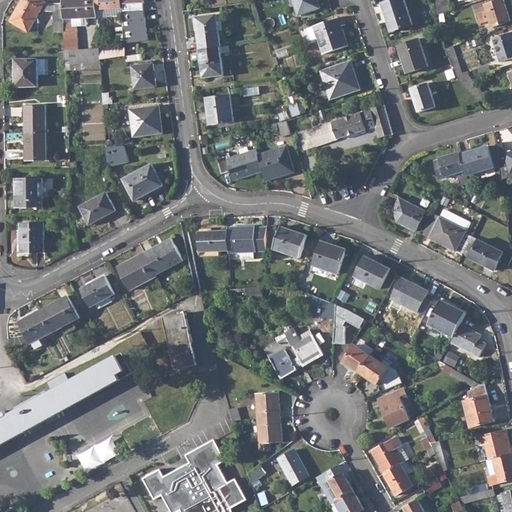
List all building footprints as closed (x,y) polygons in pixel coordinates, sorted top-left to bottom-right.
[(63,19),(62,3),(45,4),(46,2),(42,0),(22,0),(10,21),(29,32),(42,11),(53,11),(54,33),(64,32),(64,24),(63,19)] [(95,0),(62,0),(62,3),(63,19),(72,19),(73,24),(64,24),(64,32),(66,65),(100,63),(100,60),(99,55),(99,49),(78,50),(77,26),(86,26),(88,24),(87,18),(97,18),(97,16),(97,14),(95,0)] [(95,0),(97,14),(97,16),(122,14),(122,11),(122,4),(121,0),(95,0)] [(317,0),(294,0),(300,16),(320,8),(317,0)] [(404,0),(393,0),(382,4),(392,32),(413,25),(404,0)] [(449,0),(436,0),(438,14),(452,9),(449,0)] [(504,0),(501,0),(485,6),(485,7),(487,12),(477,15),(480,24),(490,20),(492,29),(511,22),(504,0)] [(143,10),(122,11),(122,14),(124,44),(147,41),(143,10)] [(196,17),(200,50),(203,50),(221,48),(217,15),(196,17)] [(342,18),(308,29),(312,41),(318,39),(323,53),(348,45),(342,26),(345,26),(342,18)] [(511,33),(492,39),(500,63),(511,58),(511,33)] [(420,40),(399,47),(406,65),(404,66),(407,75),(429,67),(420,40)] [(454,47),(445,49),(453,67),(460,81),(464,79),(454,47)] [(221,48),(203,50),(205,65),(203,65),(205,78),(225,76),(221,48)] [(38,59),(15,60),(16,87),(38,87),(38,59)] [(352,62),(322,72),(331,100),(361,90),(352,62)] [(153,64),(132,67),(136,89),(157,86),(153,64)] [(464,79),(460,81),(478,103),(486,96),(470,78),(464,79)] [(428,84),(413,89),(416,99),(415,100),(419,113),(436,107),(428,84)] [(231,96),(207,99),(210,121),(218,120),(219,124),(235,122),(231,96)] [(25,106),(25,133),(46,133),(46,105),(25,106)] [(161,133),(158,114),(160,114),(159,106),(129,110),(133,137),(161,133)] [(395,133),(385,106),(299,133),(305,151),(376,128),(380,139),(395,133)] [(287,122),(279,124),(284,137),(291,135),(287,122)] [(46,133),(25,133),(26,161),(47,160),(46,133)] [(113,146),(106,146),(107,167),(118,164),(122,164),(129,162),(125,145),(113,146)] [(287,147),(259,156),(264,172),(267,183),(296,173),(287,147)] [(488,147),(461,155),(467,177),(495,168),(488,147)] [(259,156),(257,151),(232,159),(231,156),(219,160),(223,174),(232,172),(234,181),(264,172),(259,156)] [(461,155),(460,153),(441,159),(441,160),(434,162),(439,180),(458,175),(461,185),(469,183),(467,177),(461,155)] [(510,173),(506,159),(500,161),(504,175),(510,173)] [(122,164),(118,164),(126,178),(129,177),(122,164)] [(129,177),(126,178),(124,179),(135,200),(164,185),(152,164),(129,177)] [(17,197),(16,197),(16,208),(44,207),(43,178),(17,179),(17,197)] [(106,192),(80,206),(90,225),(116,210),(106,192)] [(400,199),(394,210),(399,223),(416,232),(426,213),(400,199)] [(434,214),(423,236),(457,252),(470,224),(445,211),(441,218),(434,214)] [(44,222),(21,223),(21,253),(44,252),(44,222)] [(256,225),(228,226),(229,230),(230,250),(230,253),(241,252),(241,259),(255,258),(255,251),(266,251),(268,226),(256,226),(256,225)] [(282,226),(274,248),(300,258),(307,235),(282,226)] [(230,250),(229,230),(199,231),(200,252),(230,250)] [(172,238),(145,252),(146,254),(156,274),(184,260),(172,238)] [(322,240),(313,265),(339,274),(347,249),(322,240)] [(511,261),(511,260),(511,253),(505,250),(504,253),(478,240),(469,258),(495,272),(500,263),(509,267),(511,261)] [(145,252),(125,262),(127,264),(146,254),(145,252)] [(127,264),(125,262),(118,266),(130,291),(157,276),(156,274),(146,254),(127,264)] [(366,256),(356,276),(381,289),(391,268),(366,256)] [(106,276),(93,283),(94,285),(107,278),(106,276)] [(403,277),(392,298),(418,312),(429,290),(403,277)] [(94,285),(93,283),(81,289),(91,307),(96,304),(98,309),(112,301),(110,297),(115,294),(107,278),(94,285)] [(259,287),(243,288),(246,295),(262,293),(259,287)] [(334,303),(314,295),(311,304),(315,306),(315,317),(336,318),(337,304),(334,303)] [(69,296),(42,310),(51,328),(62,323),(64,327),(62,328),(66,335),(78,329),(74,322),(81,318),(69,296)] [(442,299),(429,324),(436,328),(454,337),(461,324),(467,312),(442,299)] [(337,304),(336,318),(335,339),(346,339),(347,322),(345,322),(347,317),(353,320),(356,313),(348,308),(337,304)] [(51,328),(42,310),(19,322),(31,344),(33,343),(36,349),(44,345),(41,339),(54,332),(51,328)] [(175,370),(197,365),(198,365),(192,339),(186,312),(163,317),(175,370)] [(62,323),(51,328),(54,332),(62,328),(64,327),(62,323)] [(436,328),(429,324),(426,329),(433,333),(436,328)] [(454,337),(451,343),(480,357),(487,344),(480,340),(482,335),(461,324),(454,337)] [(294,328),(285,333),(288,338),(304,366),(304,367),(325,356),(315,340),(304,346),(301,341),(294,328)] [(140,332),(126,340),(134,353),(148,345),(140,332)] [(312,335),(301,341),(304,346),(315,340),(312,335)] [(304,366),(288,338),(266,351),(282,378),(304,366)] [(345,361),(360,372),(371,355),(375,350),(364,343),(361,348),(356,345),(345,361)] [(452,350),(446,361),(456,366),(462,356),(452,350)] [(121,353),(118,355),(129,375),(132,373),(121,353)] [(15,411),(0,419),(0,446),(28,430),(129,375),(118,355),(102,363),(100,364),(69,382),(65,373),(47,383),(52,391),(46,394),(45,391),(13,408),(15,411)] [(371,355),(360,372),(378,384),(380,381),(382,383),(385,390),(403,383),(398,372),(391,367),(390,368),(371,355)] [(429,365),(432,371),(439,368),(437,363),(429,365)] [(446,365),(439,368),(470,385),(475,388),(480,385),(472,380),(451,368),(446,365)] [(143,401),(150,415),(151,415),(155,423),(162,419),(160,415),(186,401),(176,383),(143,401)] [(475,388),(469,391),(470,399),(465,401),(471,426),(496,421),(486,383),(482,384),(480,385),(475,388)] [(398,391),(379,398),(391,428),(410,420),(398,391)] [(257,393),(259,419),(280,417),(278,392),(257,393)] [(237,408),(229,410),(232,421),(240,420),(237,408)] [(150,415),(119,431),(130,452),(161,436),(155,423),(151,415),(150,415)] [(424,416),(419,419),(431,443),(436,441),(428,424),(424,416)] [(280,417),(259,419),(260,434),(261,451),(271,451),(270,443),(282,442),(280,417)] [(419,419),(415,421),(423,438),(421,439),(426,450),(433,446),(431,443),(419,419)] [(480,436),(482,445),(485,444),(489,459),(511,453),(511,448),(507,429),(480,436)] [(373,451),(385,473),(402,463),(405,461),(397,448),(402,445),(403,445),(399,437),(373,451)] [(225,461),(214,440),(186,456),(190,463),(164,477),(159,470),(143,478),(155,499),(163,494),(172,511),(176,511),(181,509),(182,511),(232,511),(231,508),(246,499),(235,480),(228,484),(218,465),(225,461)] [(436,441),(431,443),(433,446),(445,470),(448,469),(445,457),(441,440),(436,441)] [(402,445),(397,448),(405,461),(408,460),(410,459),(402,445)] [(296,450),(279,459),(293,485),(310,475),(296,450)] [(511,453),(489,459),(488,459),(492,476),(488,477),(490,485),(511,479),(511,453)] [(252,458),(244,461),(248,473),(254,469),(252,458)] [(405,461),(402,463),(415,486),(420,482),(408,460),(405,461)] [(402,463),(385,473),(398,495),(415,486),(402,463)] [(254,469),(248,473),(252,484),(258,479),(266,473),(260,465),(254,469)] [(339,465),(325,472),(316,478),(331,504),(336,501),(340,499),(355,490),(344,472),(343,472),(339,465)] [(438,477),(422,486),(427,495),(443,486),(438,477)] [(259,479),(253,484),(256,488),(262,484),(259,479)] [(475,487),(476,493),(489,490),(487,484),(475,487)] [(476,493),(459,498),(460,500),(464,509),(467,507),(465,503),(484,498),(496,495),(494,489),(489,490),(476,493)] [(511,511),(511,489),(502,492),(506,511),(511,511)] [(340,499),(336,501),(341,511),(358,511),(365,509),(355,490),(340,499)] [(264,491),(258,493),(262,505),(268,503),(264,491)] [(405,508),(407,511),(425,511),(419,500),(405,508)] [(460,500),(452,504),(456,511),(459,511),(464,509),(460,500)]
